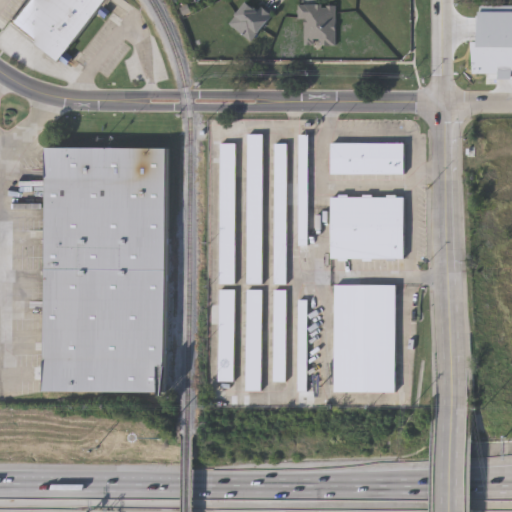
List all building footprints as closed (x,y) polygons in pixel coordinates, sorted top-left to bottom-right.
[(27,0),(108,0),(59,61),(10,22),(27,0)] [(253,42),(230,26),(249,1),(271,17),(253,42)] [(336,5),(336,47),(305,46),(305,20),(299,20),(299,5),(336,5)] [(469,68),(468,29),(501,28),(501,32),(511,32),(511,48),(497,48),(497,68),(469,68)] [(248,285),(248,135),(264,135),(264,285),(248,285)] [(309,258),(299,258),(300,137),(309,137),(309,258)] [(405,144),(405,175),(332,175),(332,144),(405,144)] [(236,284),(221,284),(221,145),(236,145),(236,284)] [(276,145),(288,145),(288,285),(276,285),(276,145)] [(48,393),(48,148),(169,148),(169,393),(48,393)] [(405,198),(405,260),(332,260),(332,198),(405,198)] [(335,392),(336,285),(397,286),(396,392),(335,392)] [(221,291),(236,291),(236,382),(221,382),(221,291)] [(247,391),(247,291),(263,291),(263,391),(247,391)] [(275,382),(275,291),(288,291),(288,382),(275,382)] [(309,301),(309,393),(299,393),(299,301),(309,301)]
